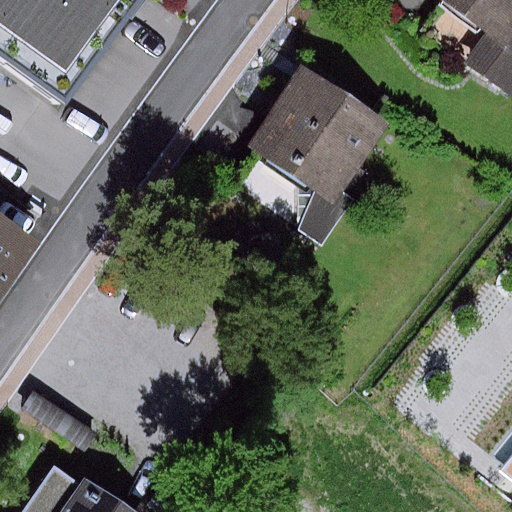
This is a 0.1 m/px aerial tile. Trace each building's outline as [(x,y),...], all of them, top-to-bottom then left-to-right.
[(0,0),(0,65),(57,107),(132,2),(133,0),(0,0)] [(511,0),(434,0),(494,40),(486,52),(511,69),(511,0)] [(309,68),(256,144),(322,189),(305,213),(333,233),(372,177),(364,171),(394,127),(309,68)] [(0,218),(0,275),(27,237),(0,218)] [(511,456),(499,473),(511,483),(511,456)] [(2,511),(0,510),(0,511),(135,511),(91,481),(88,485),(56,464),(23,511),(2,511)]
